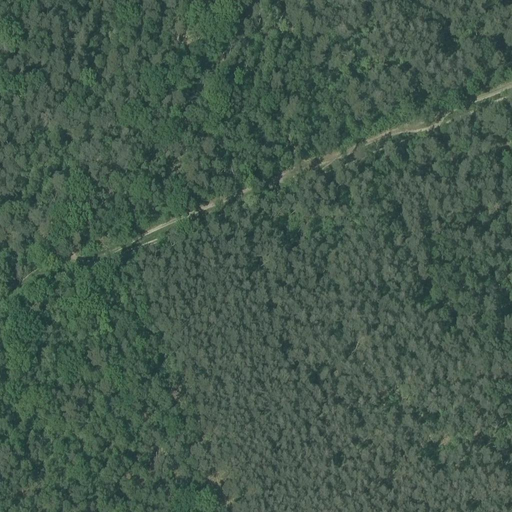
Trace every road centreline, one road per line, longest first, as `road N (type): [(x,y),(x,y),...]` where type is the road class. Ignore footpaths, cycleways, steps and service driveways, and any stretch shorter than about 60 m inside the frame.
road 1 (unknown): [(511,95),(73,273)]
road 2 (track): [(511,103),(82,278)]
road 3 (track): [(56,260),(69,227),(101,197),(146,129),(206,98),(221,67),(226,22),(240,0)]
road 4 (track): [(69,227),(78,196),(149,91),(179,54),(226,22)]
road 5 (track): [(305,188),(267,110),(260,70),(262,50),(291,0)]
